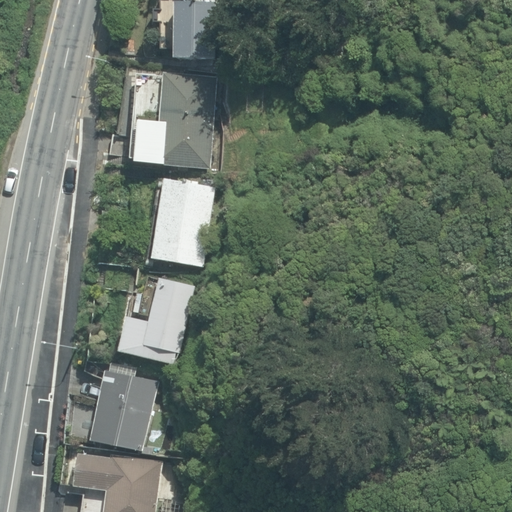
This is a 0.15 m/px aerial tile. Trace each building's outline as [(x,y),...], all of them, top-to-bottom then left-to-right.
[(179,59),(219,59),(220,2),(180,2),(179,59)] [(165,166),(211,170),(219,78),(166,73),(162,123),(142,121),(141,138),(113,136),(112,155),(139,157),(139,163),(165,165),(165,166)] [(155,259),(205,266),(217,187),(167,179),(155,259)] [(123,351),(176,363),(179,352),(181,353),(196,286),(162,278),(152,322),(130,317),(123,351)] [(95,440),(145,450),(159,381),(109,371),(95,440)] [(157,511),(164,462),(113,455),(113,458),(81,454),(76,486),(109,490),(108,496),(87,493),(84,511),(157,511)]
